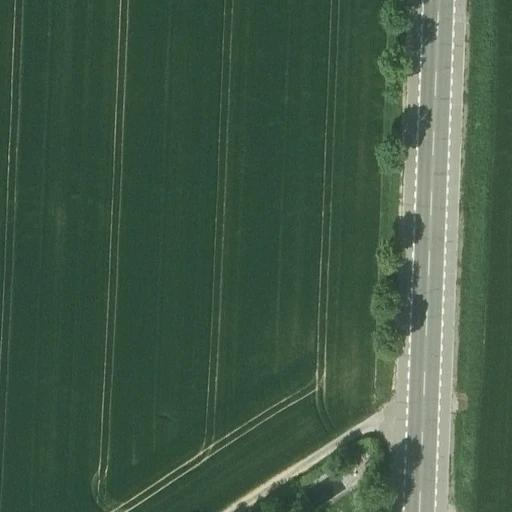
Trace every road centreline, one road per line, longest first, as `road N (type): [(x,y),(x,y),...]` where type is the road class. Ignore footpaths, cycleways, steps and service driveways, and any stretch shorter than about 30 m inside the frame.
road 1 (secondary): [(418,511),(439,0)]
road 2 (track): [(421,412),(376,419),(231,511)]
